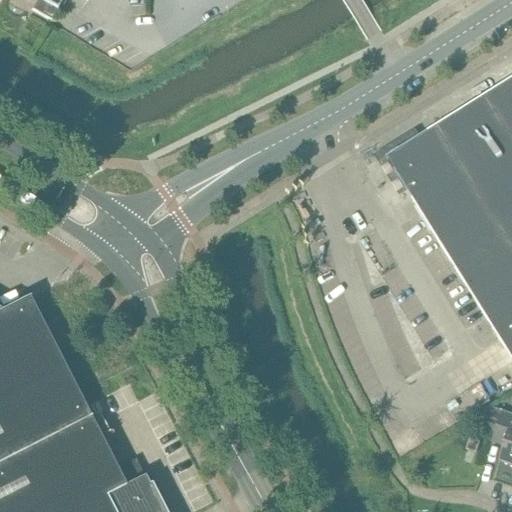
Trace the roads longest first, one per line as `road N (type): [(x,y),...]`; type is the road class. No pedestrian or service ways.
road 1 (tertiary): [(222,174),(511,2)]
road 2 (tertiary): [(111,260),(139,291),(215,416)]
road 3 (tertiary): [(215,416),(174,282),(149,242)]
road 4 (tertiary): [(123,218),(0,140)]
